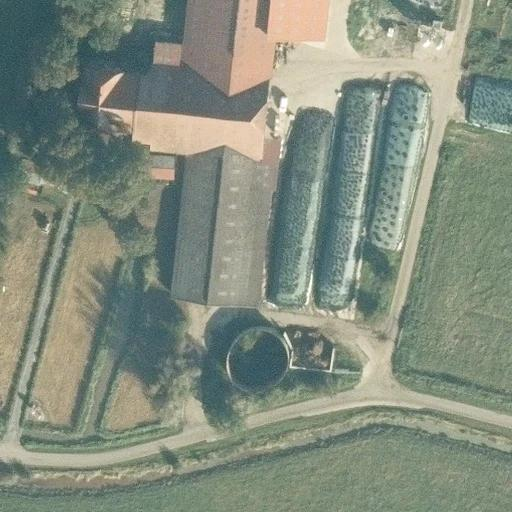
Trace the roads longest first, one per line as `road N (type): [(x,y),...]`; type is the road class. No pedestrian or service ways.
road 1 (unclassified): [(511,417),(380,383),(99,455),(0,454)]
road 2 (track): [(380,383),(462,0)]
